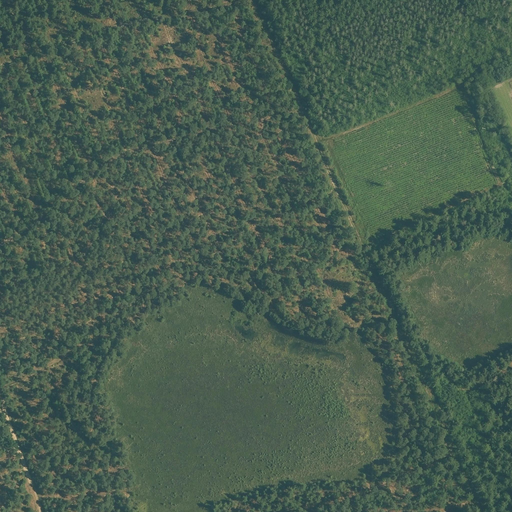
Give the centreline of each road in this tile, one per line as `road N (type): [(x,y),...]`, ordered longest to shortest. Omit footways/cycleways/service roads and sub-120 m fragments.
road 1 (track): [(254,0),(482,511)]
road 2 (track): [(255,1),(92,31),(0,64)]
road 3 (track): [(43,511),(0,386)]
